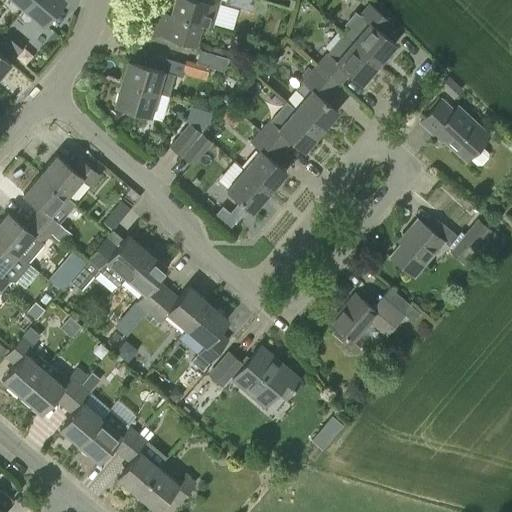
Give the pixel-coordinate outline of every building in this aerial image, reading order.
[(28,0),(23,6),(42,23),(61,0),(28,0)] [(200,23),(210,26),(217,0),(172,0),(169,12),(169,14),(200,23)] [(223,0),(223,2),(252,10),(254,0),(223,0)] [(343,32),(378,62),(394,43),(381,33),(390,22),(368,3),(343,32)] [(169,14),(169,12),(159,9),(151,37),(172,43),(174,38),(194,44),(200,23),(169,14)] [(361,82),(378,62),(343,32),(316,63),(338,83),(348,71),(361,82)] [(13,57),(21,48),(10,38),(2,48),(13,57)] [(0,72),(9,62),(0,54),(0,72)] [(119,84),(155,94),(156,92),(166,95),(172,73),(162,70),(162,69),(127,59),(119,84)] [(324,100),(338,83),(316,63),(295,88),(304,96),(293,108),(319,130),(336,111),(324,100)] [(453,98),(461,89),(447,76),(439,85),(453,98)] [(149,115),(155,94),(119,84),(113,105),(149,115)] [(453,111),(441,99),(420,122),(432,133),(434,131),(464,159),(467,156),(476,164),(480,164),(487,157),(487,152),(479,144),(488,134),(457,106),(453,111)] [(303,149),(319,130),(293,108),(284,119),(274,111),(258,130),(281,150),(291,139),(303,149)] [(180,156),(200,132),(189,122),(168,146),(180,156)] [(272,161),(281,150),(258,130),(249,141),(259,149),(242,169),(268,191),(284,171),(272,161)] [(211,141),(200,132),(180,156),(191,165),(210,143),(211,141)] [(64,196),(65,195),(81,176),(90,184),(98,175),(78,157),(70,167),(55,155),(38,175),(64,196)] [(251,210),(268,191),(242,169),(226,188),(251,210)] [(74,203),(65,195),(64,196),(38,175),(22,193),(48,215),(58,204),(67,212),(74,203)] [(233,213),(223,205),(216,213),(226,222),(233,213)] [(111,210),(101,221),(111,229),(121,218),(111,210)] [(0,240),(15,254),(16,253),(32,234),(6,211),(0,218),(0,240)] [(454,230),(437,216),(430,225),(446,239),(454,230)] [(413,275),(442,240),(416,218),(402,234),(404,236),(389,255),(413,275)] [(482,252),(497,235),(477,218),(462,234),(482,252)] [(116,286),(124,276),(146,250),(127,234),(105,260),(98,269),(86,259),(70,279),(80,288),(96,269),(116,286)] [(28,263),(16,253),(15,254),(0,240),(0,288),(2,290),(10,280),(15,279),(28,263)] [(146,250),(124,276),(144,293),(166,267),(146,250)] [(67,282),(54,271),(48,279),(61,289),(67,282)] [(185,327),(207,302),(188,285),(166,311),(185,327)] [(351,342),(377,312),(354,292),(328,322),(351,342)] [(146,311),(134,301),(113,325),(125,336),(146,311)] [(207,302),(185,327),(204,344),(226,318),(207,302)] [(19,394),(46,363),(38,355),(33,361),(23,352),(30,344),(39,334),(29,326),(21,336),(11,348),(4,355),(14,363),(1,379),(19,394)] [(284,396),(299,379),(259,345),(232,378),(264,405),(277,390),(284,396)] [(221,385),(241,362),(227,350),(207,373),(221,385)] [(46,363),(19,394),(40,411),(62,385),(52,376),(56,371),(48,364),(46,363)] [(81,380),(91,387),(100,375),(90,367),(81,380)] [(126,422),(135,412),(117,396),(108,406),(126,422)] [(78,444),(100,418),(81,401),(59,428),(78,444)] [(331,415),(321,427),(332,437),(342,424),(331,415)] [(100,418),(78,444),(97,460),(119,434),(100,418)] [(134,492),(157,466),(138,450),(116,476),(134,492)] [(157,466),(134,492),(154,509),(177,482),(157,466)]
